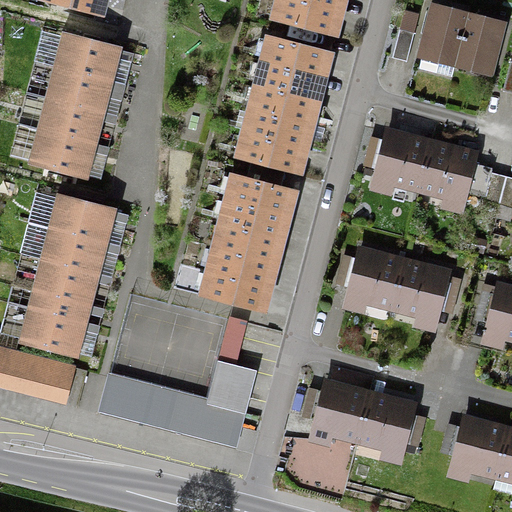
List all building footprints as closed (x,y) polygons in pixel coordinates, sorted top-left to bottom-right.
[(47,0),(106,16),(110,0),(47,0)] [(331,34),(337,10),(297,0),(281,0),(276,20),(331,34)] [(297,0),(337,10),(342,12),(345,0),(297,0)] [(456,61),(468,13),(436,5),(420,65),(452,73),(456,61)] [(419,16),(405,12),(392,58),(406,62),(419,16)] [(468,13),(456,61),(491,70),(503,22),(468,13)] [(64,34),(56,67),(108,81),(117,47),(64,34)] [(272,37),(266,62),(320,76),(327,52),(272,37)] [(511,59),(503,90),(511,92),(511,59)] [(266,62),(260,85),(314,99),(320,76),(266,62)] [(56,67),(48,97),(101,111),(108,81),(56,67)] [(260,85),(253,110),(308,124),(314,99),(260,85)] [(93,142),(101,111),(48,97),(40,129),(93,142)] [(253,110),(247,134),(302,148),(308,124),(253,110)] [(84,177),(93,142),(40,129),(31,163),(84,177)] [(375,185),(418,197),(433,140),(390,129),(375,185)] [(307,149),(302,148),(247,134),(241,158),(251,161),(285,169),(301,173),(307,149)] [(482,153),(433,140),(418,197),(467,209),(482,153)] [(285,169),(251,161),(247,177),(281,186),(285,169)] [(499,205),(507,177),(491,173),(484,201),(499,205)] [(235,174),(228,199),(287,214),(294,189),(281,186),(247,177),(235,174)] [(511,208),(511,177),(507,177),(499,205),(511,209),(511,208)] [(50,227),(104,242),(113,209),(59,195),(50,227)] [(228,199),(222,223),(281,237),(287,214),(228,199)] [(222,223),(215,247),(275,262),(281,237),(222,223)] [(104,242),(50,227),(42,258),(96,272),(104,242)] [(215,247),(210,270),(269,285),(275,262),(215,247)] [(351,295),(388,305),(402,258),(365,247),(351,295)] [(34,292),(88,306),(96,272),(42,258),(34,292)] [(456,273),(402,258),(388,305),(443,321),(456,273)] [(263,310),(269,285),(210,270),(203,296),(263,310)] [(486,335),(511,342),(511,284),(501,282),(486,335)] [(29,307),(83,321),(88,306),(34,292),(29,307)] [(83,321),(29,307),(21,340),(75,354),(83,321)] [(234,366),(245,322),(232,318),(221,362),(234,366)] [(76,363),(0,344),(0,386),(67,402),(76,363)] [(236,453),(246,414),(111,378),(101,416),(236,453)] [(312,435),(355,447),(371,391),(328,379),(312,435)] [(419,404),(371,391),(355,447),(403,461),(419,404)] [(455,466),(496,476),(508,426),(467,416),(455,466)] [(511,426),(508,426),(496,476),(493,489),(511,493),(511,426)]
